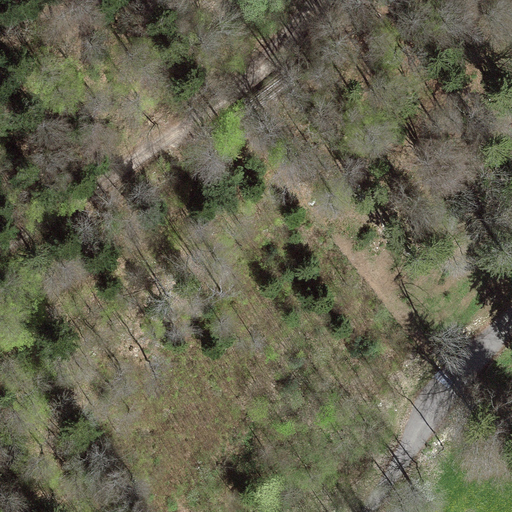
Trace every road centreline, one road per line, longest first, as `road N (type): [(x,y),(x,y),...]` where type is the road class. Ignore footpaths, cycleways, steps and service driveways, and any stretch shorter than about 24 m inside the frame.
road 1 (track): [(0,242),(198,115),(256,66),(311,0)]
road 2 (track): [(378,511),(511,344)]
